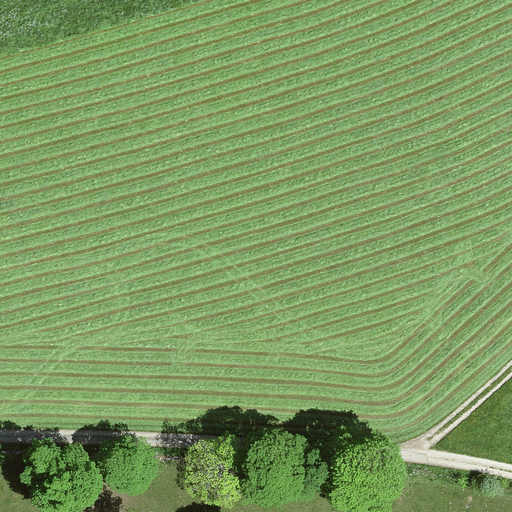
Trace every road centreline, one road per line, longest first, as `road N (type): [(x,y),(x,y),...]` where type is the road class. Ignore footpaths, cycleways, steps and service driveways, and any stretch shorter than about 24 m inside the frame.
road 1 (track): [(0,434),(410,454)]
road 2 (track): [(410,454),(511,370)]
